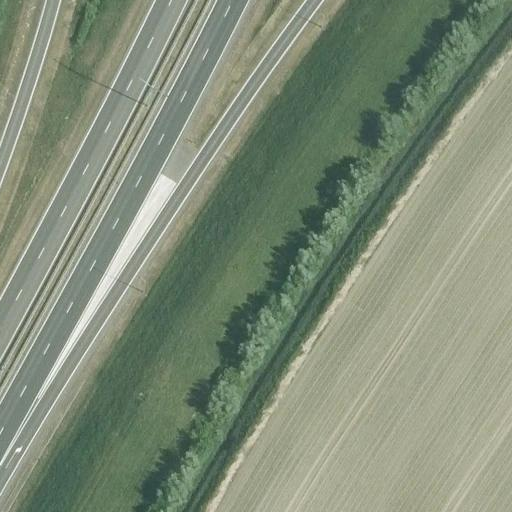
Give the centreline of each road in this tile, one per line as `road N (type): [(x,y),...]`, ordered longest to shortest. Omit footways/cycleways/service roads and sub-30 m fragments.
road 1 (trunk): [(0,445),(80,352),(187,180),(315,0)]
road 2 (trunk): [(0,435),(232,0)]
road 3 (trunk): [(171,0),(0,332)]
road 4 (trunk): [(54,0),(0,162)]
